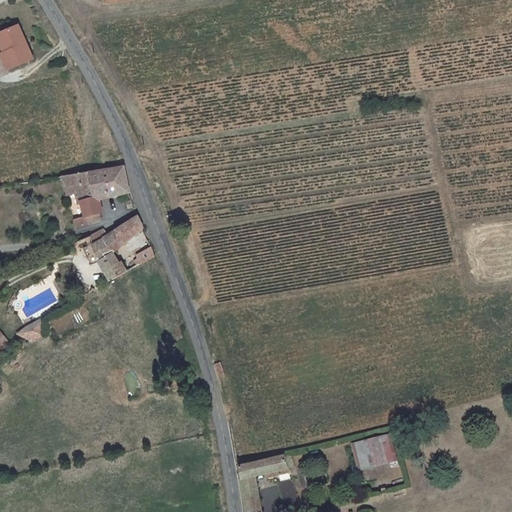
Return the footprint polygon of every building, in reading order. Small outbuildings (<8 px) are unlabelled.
[(0,35),(0,61),(4,73),(25,65),(12,30),(0,35)] [(123,167),(66,175),(70,193),(77,191),(87,223),(100,219),(94,198),(130,192),(123,167)] [(107,235),(91,244),(83,249),(92,265),(100,260),(114,251),(143,226),(139,215),(108,236),(107,235)] [(89,237),(91,244),(107,235),(103,229),(89,237)] [(155,257),(152,249),(138,257),(142,264),(155,257)] [(100,260),(111,280),(126,272),(114,251),(100,260)] [(41,318),(20,329),(28,343),(49,332),(41,318)] [(0,353),(10,344),(0,332),(0,353)] [(221,363),(215,365),(218,378),(224,377),(221,363)] [(357,467),(389,459),(390,466),(397,464),(390,434),(351,443),(357,467)] [(265,473),(288,469),(292,468),(290,454),(237,465),(246,511),(261,511),(254,476),(265,473)] [(289,474),(288,469),(265,473),(266,478),(289,474)] [(312,480),(323,476),(321,469),(310,473),(312,480)] [(274,485),(280,508),(296,504),(290,480),(274,485)]
